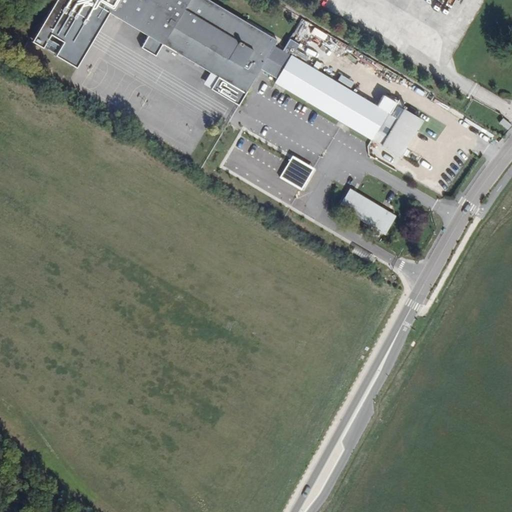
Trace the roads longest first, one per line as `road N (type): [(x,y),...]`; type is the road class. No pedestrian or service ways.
road 1 (tertiary): [(511,142),(459,219),(301,511)]
road 2 (unknown): [(454,130),(398,83),(352,62)]
